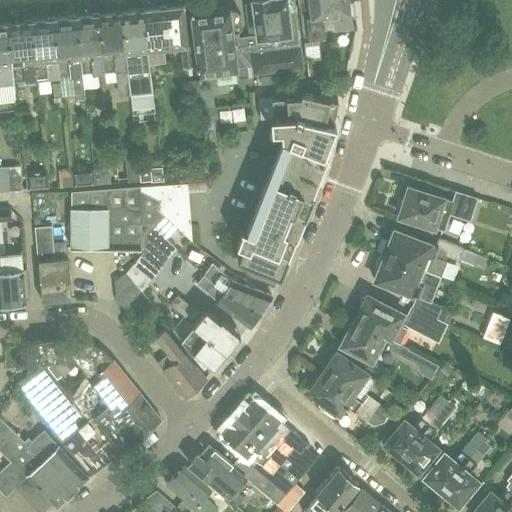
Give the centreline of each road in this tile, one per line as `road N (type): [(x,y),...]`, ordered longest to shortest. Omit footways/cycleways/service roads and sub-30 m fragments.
road 1 (unclassified): [(247,367),(310,278),(364,125)]
road 2 (residential): [(191,428),(100,322),(0,325)]
road 3 (residential): [(247,367),(422,511)]
road 4 (unclassified): [(364,125),(511,171)]
road 5 (unclassified): [(90,511),(191,428)]
